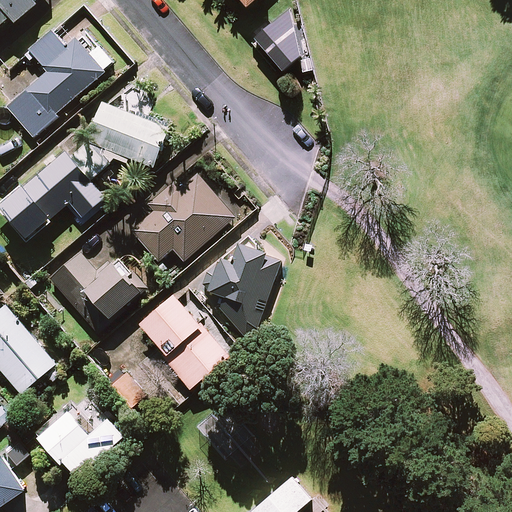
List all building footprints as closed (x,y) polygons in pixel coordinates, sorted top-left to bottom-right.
[(0,0),(0,31),(14,20),(18,25),(40,6),(34,0),(0,0)] [(241,0),(250,10),(261,0),(241,0)] [(285,73),(296,63),(306,75),(314,68),(308,53),(289,11),(256,40),(285,73)] [(114,64),(86,34),(69,49),(52,32),(31,52),(50,72),(10,110),(37,138),(114,64)] [(0,209),(30,243),(72,204),(87,220),(110,200),(93,181),(116,160),(128,166),(131,159),(154,170),(172,135),(107,102),(94,130),(102,134),(74,160),(65,150),(0,208),(0,209)] [(241,214),(203,171),(180,192),(175,185),(152,205),(157,211),(134,232),(160,263),(175,250),(186,262),(241,214)] [(211,292),(226,298),(219,309),(248,339),(266,324),(266,315),(281,280),(262,272),(269,256),(243,245),(236,260),(222,264),(211,292)] [(101,276),(81,254),(52,280),(99,333),(148,289),(120,259),(101,276)] [(220,339),(216,342),(177,297),(143,327),(171,358),(166,363),(177,376),(179,374),(194,390),(234,354),(220,339)] [(57,365),(8,307),(0,313),(0,367),(23,394),(57,365)] [(17,416),(4,404),(0,408),(0,422),(6,427),(17,416)] [(125,437),(103,412),(84,429),(70,413),(41,439),(78,480),(125,437)] [(309,459),(246,511),(401,511),(346,448),(320,471),(309,459)] [(0,510),(28,491),(5,457),(0,460),(0,510)]
